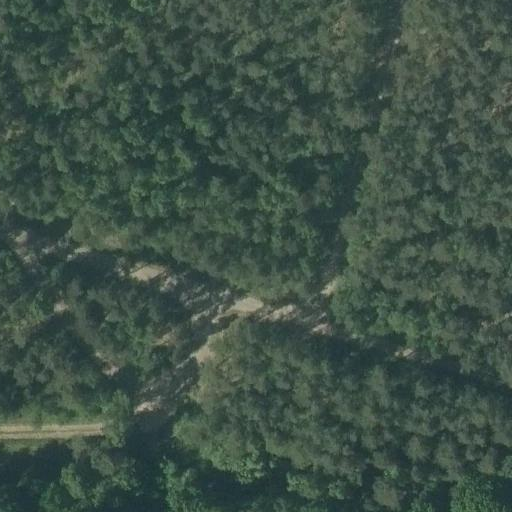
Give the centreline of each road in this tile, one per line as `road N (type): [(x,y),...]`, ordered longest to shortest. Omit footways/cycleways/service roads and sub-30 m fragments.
road 1 (track): [(404,0),(304,324),(254,309)]
road 2 (track): [(304,324),(511,382)]
road 3 (track): [(158,0),(0,133)]
road 4 (track): [(161,386),(116,427),(0,426)]
